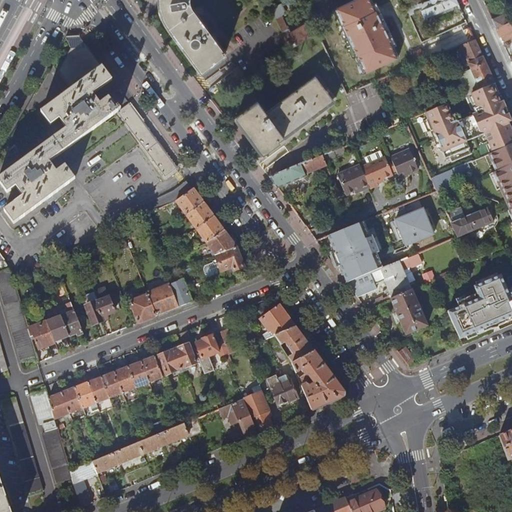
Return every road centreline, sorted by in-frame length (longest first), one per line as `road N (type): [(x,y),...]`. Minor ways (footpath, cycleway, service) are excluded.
road 1 (secondary): [(86,0),(288,276)]
road 2 (secondary): [(308,261),(114,0)]
road 3 (primary): [(377,400),(123,511)]
road 4 (residential): [(288,276),(41,372)]
road 5 (primary): [(193,511),(401,424)]
road 6 (secondary): [(402,391),(308,261)]
road 7 (secondary): [(288,276),(377,400)]
road 8 (primary): [(0,116),(60,0)]
road 9 (primary): [(401,424),(511,376)]
